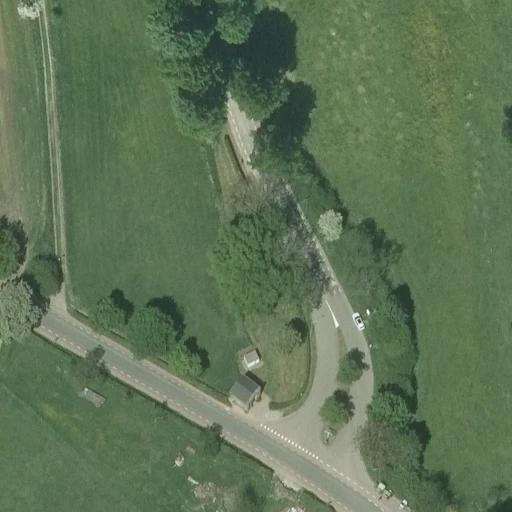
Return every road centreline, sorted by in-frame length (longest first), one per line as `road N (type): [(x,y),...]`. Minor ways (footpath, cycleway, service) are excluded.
road 1 (tertiary): [(0,294),(283,456)]
road 2 (tertiary): [(325,301),(254,153),(207,0)]
road 3 (track): [(38,0),(56,298)]
road 4 (tertiary): [(326,483),(349,444),(361,375),(345,316),(325,301)]
road 5 (tertiary): [(325,301),(324,387),(283,456)]
